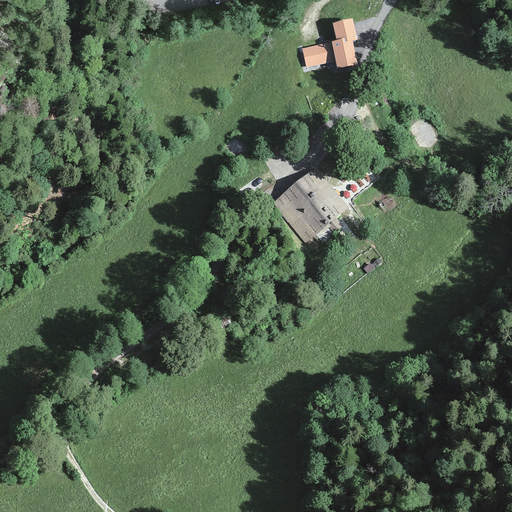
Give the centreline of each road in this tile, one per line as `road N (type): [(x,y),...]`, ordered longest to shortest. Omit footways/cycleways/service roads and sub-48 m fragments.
road 1 (track): [(261,203),(174,316),(98,372),(42,441),(0,461)]
road 2 (unclassified): [(390,0),(341,130),(261,203)]
road 3 (track): [(511,203),(400,158),(358,90)]
